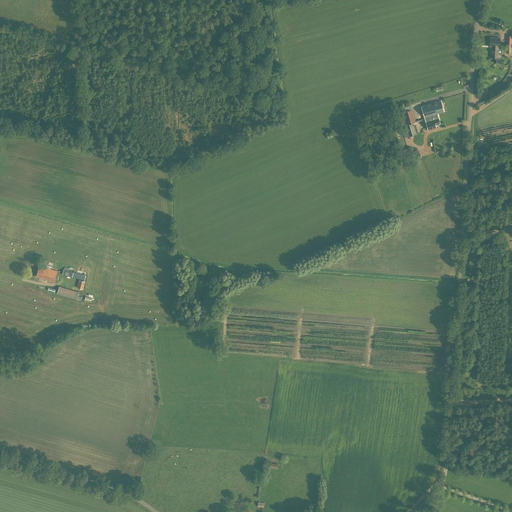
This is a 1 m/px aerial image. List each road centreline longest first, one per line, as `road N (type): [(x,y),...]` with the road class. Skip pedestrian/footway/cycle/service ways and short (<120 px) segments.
road 1 (unclassified): [(432,511),(448,455),(480,0)]
road 2 (unclassified): [(155,511),(109,486),(0,454)]
